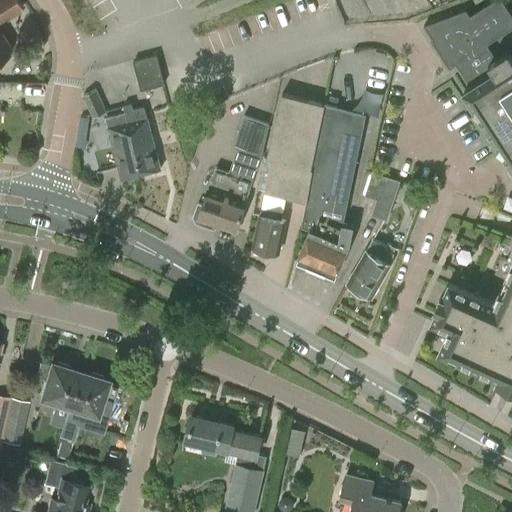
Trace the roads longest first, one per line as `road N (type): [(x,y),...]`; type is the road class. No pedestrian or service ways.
road 1 (primary): [(49,204),(144,248),(511,458)]
road 2 (residential): [(449,511),(443,479),(418,459),(167,347)]
road 3 (unclassified): [(49,204),(69,74),(62,28),(46,0)]
road 4 (residential): [(167,347),(0,299)]
road 5 (residential): [(127,511),(167,347)]
